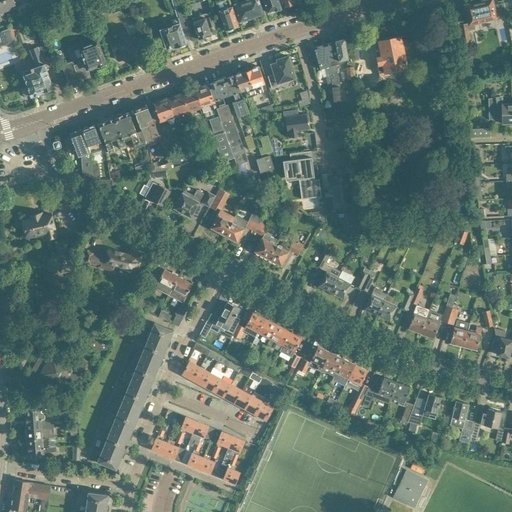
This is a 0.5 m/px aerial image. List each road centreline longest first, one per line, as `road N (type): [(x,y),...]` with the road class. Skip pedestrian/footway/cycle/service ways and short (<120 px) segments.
road 1 (residential): [(223,268),(380,349),(511,389)]
road 2 (residential): [(24,125),(296,30)]
road 3 (residential): [(24,125),(68,185),(223,268)]
road 4 (residential): [(296,30),(326,167)]
road 5 (residential): [(159,392),(223,268)]
road 6 (residential): [(3,467),(129,485)]
